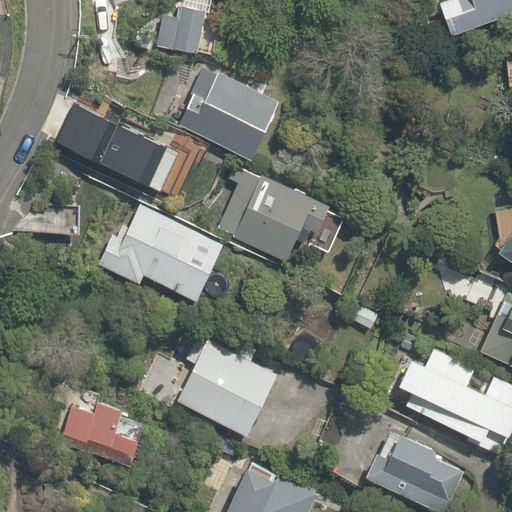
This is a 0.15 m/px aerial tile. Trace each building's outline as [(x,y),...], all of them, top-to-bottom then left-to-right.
[(511,0),(445,0),(457,32),(511,12),(511,0)] [(180,17),(157,14),(153,45),(205,51),(209,11),(181,7),(180,17)] [(214,59),(184,133),(214,145),(217,137),(258,159),(255,168),(274,175),(306,96),(214,59)] [(321,248),(339,257),(358,218),(258,171),(226,229),(293,266),(300,253),(314,261),(321,248)] [(135,224),(122,218),(100,265),(145,286),(150,276),(210,304),(237,245),(145,203),(135,224)] [(83,210),(30,207),(29,230),(82,233),(83,210)] [(511,230),(500,245),(511,254),(511,230)] [(494,321),(509,290),(457,266),(443,298),(494,321)] [(511,362),(511,304),(487,349),(511,362)] [(199,328),(185,358),(198,365),(180,403),(263,441),(295,372),(199,328)] [(511,445),(511,381),(478,365),(452,416),(511,446),(511,445)] [(83,398),(74,438),(155,457),(164,416),(83,398)] [(449,511),(472,458),(395,426),(371,482),(442,511),(449,511)] [(320,511),(329,495),(264,462),(238,511),(320,511)]
